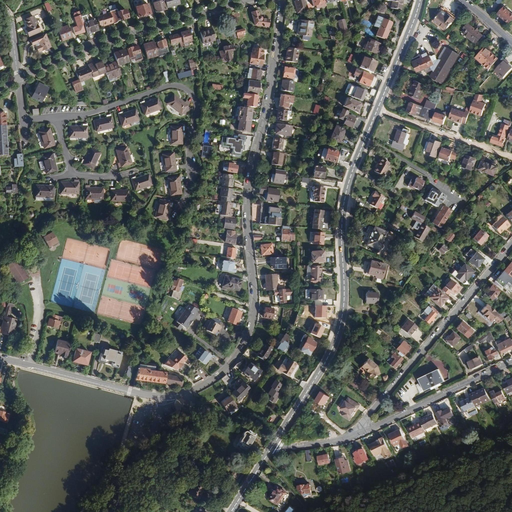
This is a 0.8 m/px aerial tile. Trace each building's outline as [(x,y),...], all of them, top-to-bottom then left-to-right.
[(166,9),(164,0),(152,3),(155,13),(166,10),(166,9)] [(180,5),(178,0),(163,0),(164,0),(166,9),(180,5)] [(308,11),(305,0),(298,0),(294,1),(297,14),(308,11)] [(401,9),(402,0),(390,0),(391,0),(390,7),(401,9)] [(151,16),(147,4),(135,7),(139,20),(151,16)] [(511,19),(511,13),(504,7),(497,14),(508,24),(511,19)] [(128,18),(125,10),(116,12),(116,10),(115,10),(109,12),(110,13),(113,23),(113,24),(116,23),(117,21),(128,18)] [(83,23),(78,11),(74,13),(73,16),(77,26),(73,28),(75,36),(86,32),(83,23)] [(268,28),(269,20),(261,19),(260,18),(259,17),(257,11),(250,13),(254,26),(268,28)] [(446,31),(454,20),(443,11),(442,11),(433,21),(446,31)] [(113,23),(110,13),(96,17),(99,27),(103,25),(103,27),(113,23)] [(40,32),(33,16),(24,19),(28,28),(25,29),(28,36),(40,32)] [(385,41),(392,23),(377,17),(373,27),(378,29),(375,36),(385,41)] [(97,31),(93,19),(83,23),(86,32),(87,35),(97,31)] [(346,31),(343,19),(337,21),(341,36),(346,31)] [(310,37),(312,23),(300,21),(297,35),(302,36),(310,37)] [(72,37),(68,26),(58,30),(62,41),(72,37)] [(482,36),(471,26),(463,35),(475,44),(482,36)] [(215,41),(212,28),(208,29),(208,31),(200,33),(203,44),(215,41)] [(245,33),(243,29),(236,31),(238,39),(244,37),(243,34),(245,33)] [(191,41),(188,30),(179,33),(180,34),(182,42),(184,48),(189,47),(188,42),(191,41)] [(50,47),(44,34),(30,40),(32,45),(35,44),(38,52),(50,47)] [(182,42),(180,34),(169,37),(171,44),(182,42)] [(364,44),(366,39),(360,36),(358,42),(364,44)] [(378,50),(380,44),(368,39),(364,50),(375,55),(376,53),(378,54),(379,51),(378,50)] [(168,52),(164,41),(154,44),(157,56),(158,57),(165,55),(165,53),(168,52)] [(157,56),(153,42),(143,45),(147,59),(157,56)] [(233,50),(231,46),(222,48),(223,51),(218,52),(220,60),(225,59),(225,62),(228,62),(231,59),(230,54),(233,50)] [(141,60),(137,47),(133,48),(132,47),(127,49),(131,61),(135,59),(135,62),(141,60)] [(296,64),(298,50),(287,48),(285,62),(296,64)] [(442,84),(459,55),(447,48),(440,60),(438,59),(437,60),(434,54),(430,56),(428,52),(419,56),(420,58),(411,62),(416,72),(420,70),(421,71),(424,70),(426,74),(431,71),(433,72),(429,77),(442,84)] [(483,63),(492,54),(485,48),(476,57),(483,63)] [(128,62),(124,50),(113,54),(116,62),(117,66),(128,62)] [(261,68),(262,55),(261,55),(262,53),(251,51),(251,54),(250,54),(249,64),(237,62),(237,65),(249,67),(261,68)] [(490,69),(497,61),(493,57),(494,56),(492,54),(483,63),(490,69)] [(373,73),(377,62),(364,57),(359,68),(373,73)] [(508,62),(505,59),(495,70),(503,78),(511,68),(507,63),(508,62)] [(103,67),(101,62),(95,65),(94,63),(87,66),(88,67),(92,78),(93,79),(106,74),(103,67)] [(117,66),(116,62),(103,67),(106,74),(109,83),(115,81),(114,78),(120,75),(117,66)] [(92,78),(88,67),(84,69),(75,72),(79,80),(80,83),(92,78)] [(297,82),(299,70),(284,68),(283,77),(286,78),(286,81),(293,82),(297,82)] [(187,77),(185,72),(184,72),(183,69),(179,70),(180,74),(179,74),(177,69),(175,69),(178,79),(187,77)] [(259,80),(260,71),(248,69),(248,74),(244,73),(244,78),(259,80)] [(372,76),(363,72),(363,74),(362,75),(360,74),(360,73),(361,72),(355,69),(353,74),(354,75),(354,77),(359,80),(359,82),(369,86),(372,76)] [(80,83),(79,80),(71,83),(76,92),(83,90),(80,83)] [(292,93),(293,82),(286,81),(283,80),(283,86),(281,86),(281,91),(292,93)] [(420,99),(427,84),(416,80),(410,94),(420,99)] [(257,96),(259,83),(248,81),(247,87),(246,94),(257,96)] [(40,102),(48,89),(39,84),(31,97),(40,102)] [(362,102),(367,90),(355,85),(351,97),(362,102)] [(511,99),(511,89),(511,90),(509,93),(508,93),(503,98),(511,99)] [(255,108),(256,100),(257,100),(257,96),(246,94),(243,94),(242,99),(246,100),(246,107),(255,108)] [(189,104),(185,101),(184,103),(173,95),(167,104),(181,115),(189,104)] [(292,104),(293,97),(280,95),(278,107),(287,108),(288,103),(292,104)] [(481,116),(485,104),(481,102),(483,96),(475,95),(469,112),(481,116)] [(144,115),(161,109),(157,99),(145,103),(144,101),(140,103),(144,115)] [(357,112),(361,104),(347,99),(344,107),(357,112)] [(434,111),(436,103),(427,100),(424,107),(434,111)] [(430,121),(434,111),(424,107),(410,102),(406,112),(430,121)] [(250,123),(252,109),(239,107),(237,121),(239,121),(250,123)] [(465,124),(469,112),(466,111),(465,112),(452,108),(449,119),(461,123),(462,123),(465,124)] [(354,120),(346,117),(347,115),(348,112),(342,109),(338,119),(345,121),(343,125),(351,128),(354,120)] [(138,121),(138,120),(135,110),(122,114),(122,112),(118,113),(122,126),(130,123),(138,121)] [(290,115),(290,112),(277,110),(276,120),(285,122),(286,115),(290,115)] [(443,125),(446,116),(435,112),(432,121),(443,125)] [(113,128),(110,115),(106,116),(106,118),(94,121),(96,132),(113,128)] [(502,146),(509,126),(510,126),(511,122),(504,120),(502,124),(496,137),(493,136),(490,142),(502,146)] [(249,132),(250,123),(239,121),(237,131),(249,132)] [(87,138),(87,125),(82,124),(82,127),(69,126),(69,138),(87,138)] [(290,136),(291,126),(276,124),(275,134),(290,136)] [(184,131),(184,127),(170,127),(171,144),(182,144),(182,131),(184,131)] [(340,143),(345,130),(335,127),(331,139),(340,143)] [(56,145),(55,141),(53,141),(49,129),(39,132),(44,149),(56,145)] [(403,144),(408,131),(403,129),(402,132),(398,130),(394,141),(393,141),(391,147),(402,151),(405,145),(403,144)] [(242,150),(243,141),(237,140),(237,142),(234,141),(234,140),(223,138),(222,146),(230,148),(232,151),(232,155),(239,156),(240,150),(242,150)] [(281,151),(283,140),(273,138),(271,149),(281,151)] [(435,158),(441,143),(431,139),(425,154),(435,158)] [(218,155),(220,146),(212,145),(212,148),(203,146),(201,157),(210,159),(211,154),(218,155)] [(131,164),(127,147),(116,150),(119,163),(117,164),(118,168),(131,164)] [(457,151),(449,148),(448,150),(442,147),(438,157),(448,161),(449,158),(454,160),(457,151)] [(92,169),(100,153),(90,148),(84,160),(82,160),(80,163),(92,169)] [(335,163),(338,153),(334,152),(334,151),(330,150),(330,151),(324,149),(321,159),(335,163)] [(23,165),(21,153),(16,154),(17,158),(17,160),(13,160),(14,166),(23,165)] [(56,171),(53,158),(55,157),(54,153),(41,157),(42,161),(44,169),(45,174),(56,171)] [(175,166),(173,153),(162,154),(165,172),(178,170),(178,165),(175,166)] [(282,167),(283,154),(271,153),(271,157),(273,157),(272,160),(272,165),(282,167)] [(471,171),(475,159),(466,155),(461,167),(471,171)] [(383,177),(389,168),(388,167),(389,163),(380,158),(374,168),(375,168),(373,171),(383,177)] [(494,176),(497,168),(482,161),(478,170),(494,176)] [(235,173),(236,167),(233,166),(233,165),(228,164),(227,168),(223,167),(223,171),(235,173)] [(323,179),(324,168),(314,166),(312,177),(323,179)] [(284,175),(284,172),(272,170),(271,174),(274,175),(273,183),(282,184),(283,181),(284,175)] [(152,185),(148,175),(136,179),(135,177),(131,178),(135,191),(152,185)] [(231,183),(232,180),(232,176),(223,175),(221,188),(227,189),(227,187),(232,188),(232,183),(231,183)] [(181,194),(179,177),(168,178),(170,196),(181,194)] [(419,191),(424,182),(416,178),(414,181),(411,179),(407,186),(414,190),(414,189),(419,191)] [(78,194),(78,180),(74,180),(74,183),(61,183),(61,194),(69,194),(77,194),(78,194)] [(53,195),(53,184),(49,184),(49,186),(36,185),(35,197),(52,198),(53,195)] [(229,198),(229,194),(231,195),(232,190),(227,189),(221,188),(201,185),(198,198),(219,202),(229,203),(230,198),(229,198)] [(277,202),(278,190),(267,189),(268,186),(260,185),(258,194),(265,195),(265,196),(266,196),(265,201),(277,202)] [(102,200),(102,188),(89,188),(89,186),(85,186),(85,200),(102,200)] [(324,194),(324,188),(314,187),(312,188),(312,191),(313,192),(312,197),(314,197),(314,202),(316,202),(322,203),(324,202),(324,199),(323,198),(323,194),(324,194)] [(127,202),(127,190),(115,190),(114,188),(110,188),(110,202),(127,202)] [(442,201),(445,197),(431,188),(424,200),(435,207),(438,204),(439,204),(441,201),(442,201)] [(377,209),(384,197),(374,191),(371,196),(373,198),(369,204),(377,209)] [(166,220),(169,207),(171,208),(172,203),(159,200),(155,217),(166,220)] [(230,211),(230,208),(232,208),(232,204),(229,203),(219,202),(218,206),(216,206),(216,209),(220,210),(219,215),(232,217),(232,212),(231,212),(230,211)] [(280,215),(280,209),(268,207),(261,206),(259,224),(280,226),(281,218),(279,218),(280,215)] [(440,228),(450,212),(442,206),(432,223),(440,228)] [(320,226),(322,215),(323,215),(323,211),(314,210),(314,214),(313,214),(312,225),(312,229),(321,230),(321,226),(320,226)] [(422,242),(430,229),(421,224),(424,218),(414,212),(410,218),(416,221),(412,228),(417,230),(413,237),(422,242)] [(510,225),(499,214),(494,220),(496,221),(491,226),(499,234),(504,229),(505,231),(510,225)] [(233,230),(235,219),(236,219),(236,218),(232,217),(219,215),(219,219),(221,219),(220,223),(224,224),(223,228),(233,230)] [(442,232),(433,227),(432,227),(427,225),(427,224),(424,222),(422,225),(430,229),(440,235),(442,232)] [(381,244),(386,233),(373,227),(371,233),(370,233),(368,239),(368,240),(365,246),(372,249),(372,250),(375,252),(375,250),(378,251),(379,250),(380,250),(381,250),(382,249),(383,248),(383,246),(382,245),(381,244)] [(294,242),(294,233),(290,234),(290,233),(289,233),(289,230),(281,230),(281,242),(294,242)] [(445,239),(450,233),(446,230),(446,231),(439,239),(443,242),(445,239)] [(480,246),(487,237),(480,230),(472,239),(480,246)] [(234,244),(235,234),(234,233),(234,232),(227,231),(225,243),(234,244)] [(57,242),(52,233),(44,238),(49,247),(57,242)] [(323,245),(324,234),(313,233),(313,244),(323,245)] [(449,243),(454,236),(450,233),(445,239),(449,243)] [(272,254),(272,244),(260,245),(261,255),(272,254)] [(446,250),(441,246),(438,250),(442,255),(446,250)] [(234,259),(235,249),(227,248),(226,258),(234,259)] [(484,260),(475,253),(474,254),(469,250),(465,255),(470,259),(468,261),(477,268),(484,260)] [(324,262),(323,251),(311,252),(312,263),(324,262)] [(287,269),(287,262),(285,262),(285,258),(271,258),(271,265),(277,265),(277,269),(287,269)] [(28,277),(17,260),(6,266),(18,284),(28,277)] [(233,269),(234,262),(222,261),(221,271),(235,273),(235,269),(233,269)] [(382,280),(385,265),(371,261),(367,275),(375,277),(375,278),(382,280)] [(510,278),(511,276),(511,264),(510,263),(502,272),(510,278)] [(465,281),(473,272),(464,264),(456,273),(453,271),(451,274),(461,283),(464,280),(465,281)] [(320,282),(321,267),(310,266),(310,281),(320,282)] [(503,288),(510,278),(502,272),(495,281),(503,288)] [(277,290),(276,274),(264,275),(265,283),(266,283),(267,291),(277,290)] [(178,286),(180,279),(170,276),(169,279),(171,279),(170,284),(178,286)] [(238,291),(241,281),(224,276),(222,286),(238,291)] [(457,290),(459,288),(450,280),(441,290),(447,295),(450,292),(453,295),(455,292),(456,294),(458,291),(457,290)] [(498,293),(499,292),(491,285),(487,290),(489,291),(487,293),(485,295),(492,300),(495,297),(498,293)] [(439,308),(448,298),(436,288),(428,298),(439,308)] [(292,296),(291,289),(273,290),(274,296),(278,295),(279,303),(286,303),(285,296),(292,296)] [(322,300),(323,291),(309,290),(309,300),(322,300)] [(377,304),(377,293),(366,293),(365,304),(377,304)] [(13,333),(16,320),(8,318),(10,309),(11,309),(12,305),(7,303),(0,330),(0,333),(6,335),(7,332),(13,333)] [(482,313),(480,311),(483,307),(479,304),(472,312),(479,318),(483,314),(482,313)] [(498,314),(486,304),(480,311),(484,314),(483,316),(491,323),(493,320),(497,324),(504,319),(498,314)] [(191,320),(193,316),(192,315),(197,309),(187,305),(184,309),(182,307),(180,308),(178,309),(178,310),(178,311),(179,312),(181,313),(175,322),(184,329),(187,325),(188,325),(191,320)] [(322,312),(322,309),(312,307),(310,317),(320,320),(321,316),(322,317),(322,313),(322,312)] [(428,324),(438,312),(432,307),(429,310),(431,311),(424,320),(428,324)] [(271,319),(273,309),(265,308),(263,318),(271,319)] [(236,325),(241,312),(232,309),(227,322),(236,325)] [(510,314),(503,309),(498,314),(504,319),(507,316),(510,314)] [(60,322),(62,317),(53,315),(51,320),(48,319),(47,325),(57,328),(59,321),(60,322)] [(165,329),(159,323),(160,321),(158,320),(154,325),(162,332),(165,329)] [(415,329),(413,327),(415,325),(409,320),(404,326),(403,325),(400,329),(398,332),(408,340),(411,337),(409,336),(415,329)] [(213,334),(218,326),(210,321),(208,326),(205,330),(206,331),(205,332),(213,336),(213,334)] [(326,330),(329,324),(322,321),(320,328),(326,330)] [(466,338),(473,331),(461,321),(455,329),(466,338)] [(493,341),(488,331),(476,340),(479,344),(486,339),(488,343),(493,341)] [(98,343),(101,335),(92,332),(90,341),(98,343)] [(452,347),(459,338),(452,332),(445,341),(452,347)] [(264,344),(267,336),(261,333),(258,341),(264,344)] [(286,343),(289,337),(284,335),(284,336),(280,333),(277,338),(281,340),(279,345),(281,346),(278,350),(281,352),(286,343)] [(309,355),(316,343),(311,341),(312,340),(304,336),(301,342),(305,343),(301,351),(309,355)] [(511,349),(511,345),(509,339),(496,345),(499,353),(507,349),(508,351),(511,349)] [(67,356),(70,344),(56,340),(53,352),(57,354),(59,354),(59,356),(65,358),(66,356),(67,356)] [(403,356),(410,348),(403,341),(396,349),(399,352),(403,356)] [(467,352),(473,347),(471,344),(465,349),(467,352)] [(264,361),(272,348),(264,345),(257,357),(264,361)] [(122,353),(101,347),(97,363),(118,368),(122,353)] [(496,356),(492,347),(489,348),(489,349),(484,352),(487,360),(496,356)] [(212,357),(200,348),(194,356),(197,359),(197,360),(204,365),(208,359),(210,360),(212,357)] [(250,358),(253,353),(247,348),(243,354),(250,358)] [(86,365),(89,353),(75,349),(72,362),(86,365)] [(177,350),(169,357),(171,360),(179,353),(177,350)] [(402,359),(394,352),(395,352),(392,350),(390,352),(392,354),(390,356),(394,359),(389,364),(394,369),(402,359)] [(183,364),(187,359),(180,353),(172,362),(170,360),(165,366),(168,367),(176,371),(179,368),(180,369),(183,365),(183,364)] [(481,364),(478,357),(465,363),(469,370),(481,364)] [(288,377),(296,364),(288,359),(284,366),(281,364),(277,370),(288,377)] [(379,375),(376,366),(367,359),(360,367),(367,372),(368,378),(379,375)] [(182,378),(165,375),(165,374),(155,372),(155,367),(139,364),(135,379),(181,386),(182,378)] [(253,380),(260,371),(250,364),(243,373),(253,380)] [(444,381),(438,369),(418,379),(424,391),(444,381)] [(230,380),(226,375),(221,379),(226,385),(230,380)] [(511,391),(511,378),(507,381),(507,382),(502,385),(506,394),(511,391)] [(273,404),(279,395),(273,391),(273,389),(277,391),(281,385),(273,381),(270,387),(270,388),(266,394),(270,397),(268,400),(273,404)] [(238,401),(250,389),(243,382),(237,388),(238,390),(236,391),(235,390),(231,394),(238,401)] [(489,400),(484,388),(469,395),(475,407),(489,400)] [(505,399),(502,391),(495,394),(493,390),(489,392),(495,404),(499,402),(499,401),(505,399)] [(228,415),(238,410),(232,395),(221,400),(228,415)] [(478,413),(470,397),(458,402),(463,412),(467,411),(470,417),(478,413)] [(357,409),(359,406),(348,398),(346,402),(345,401),(340,409),(344,412),(341,416),(348,421),(351,416),(352,417),(354,414),(353,413),(353,412),(356,408),(357,409)] [(190,417),(192,410),(181,408),(178,418),(182,419),(183,415),(190,417)] [(0,420),(6,423),(9,414),(4,413),(5,411),(0,409),(0,420)] [(447,423),(445,418),(453,415),(451,410),(447,411),(447,410),(442,412),(442,410),(436,413),(437,416),(434,418),(437,424),(438,425),(441,424),(442,426),(447,423)] [(434,418),(432,413),(425,417),(425,418),(422,420),(420,421),(424,430),(437,424),(434,418)] [(425,432),(420,421),(414,424),(415,426),(408,429),(412,438),(425,432)] [(408,447),(399,429),(388,435),(394,446),(399,444),(402,449),(408,447)] [(247,448),(254,437),(246,432),(243,432),(241,435),(242,437),(240,437),(239,440),(239,441),(239,442),(247,448)] [(391,455),(383,438),(369,444),(374,456),(381,453),(384,458),(391,455)] [(368,459),(362,447),(352,451),(355,457),(354,458),(357,464),(368,459)] [(329,463),(328,454),(317,456),(319,465),(329,463)] [(350,471),(347,460),(345,461),(343,455),(335,458),(339,474),(350,471)] [(396,467),(392,460),(386,463),(389,470),(396,467)] [(237,479),(241,473),(234,469),(230,475),(237,479)] [(197,499),(204,487),(194,482),(188,494),(197,499)] [(311,496),(309,485),(297,487),(298,491),(304,498),(308,497),(307,496),(311,496)] [(285,501),(289,495),(277,488),(275,491),(270,488),(269,490),(272,493),(269,498),(270,499),(279,506),(283,500),(285,501)]
